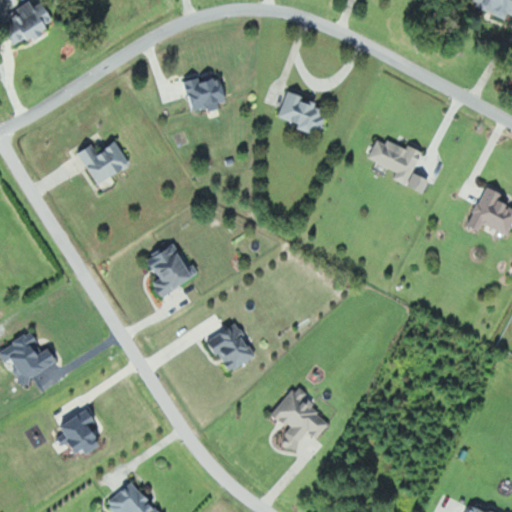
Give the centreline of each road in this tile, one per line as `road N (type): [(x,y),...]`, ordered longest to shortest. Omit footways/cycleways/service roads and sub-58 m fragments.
road 1 (residential): [(511,118),(318,18),(249,6),(191,16),(0,130)]
road 2 (residential): [(0,136),(193,442),(266,511)]
